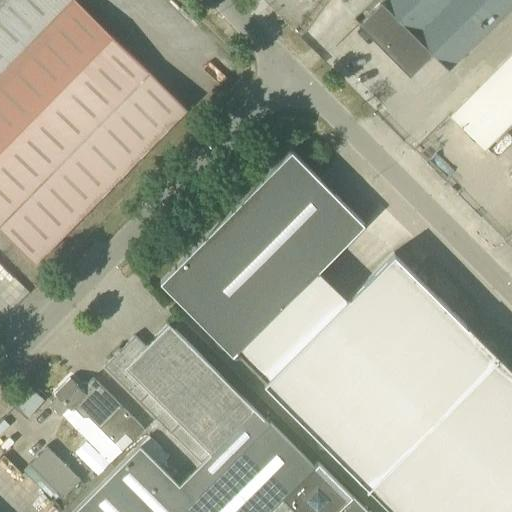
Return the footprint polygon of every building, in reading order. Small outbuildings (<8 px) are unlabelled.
[(0,0),(0,228),(35,264),(186,110),(76,0),(0,0)] [(393,58),(416,35),(451,0),(382,0),(359,24),(393,58)] [(449,69),(511,6),(511,0),(451,0),(416,35),(393,58),(410,75),(432,52),(449,69)] [(511,51),(449,115),(483,148),(511,119),(511,51)] [(233,355),(238,351),(305,283),(364,223),(291,150),(160,282),(233,355)] [(409,268),(393,253),(334,312),(305,283),(238,351),(266,380),(264,382),(368,486),(497,356),(469,328),(471,327),(469,325),(467,326),(424,283),(429,279),(413,263),(409,268)] [(72,511),(369,511),(352,494),(349,497),(271,420),(268,422),(169,322),(146,345),(135,334),(104,365),(201,462),(180,483),(161,464),(170,455),(149,434),(72,511)] [(511,511),(511,370),(499,358),(501,357),(499,355),(497,356),(368,486),(367,488),(369,487),(393,511),(511,511)] [(144,428),(93,377),(87,382),(83,381),(79,386),(70,377),(54,393),(58,397),(52,402),(50,405),(109,463),(144,428)] [(29,385),(18,399),(12,405),(26,416),(31,410),(43,397),(29,385)] [(0,422),(0,443),(14,431),(3,419),(0,422)] [(61,495),(79,478),(45,445),(28,462),(61,495)]
